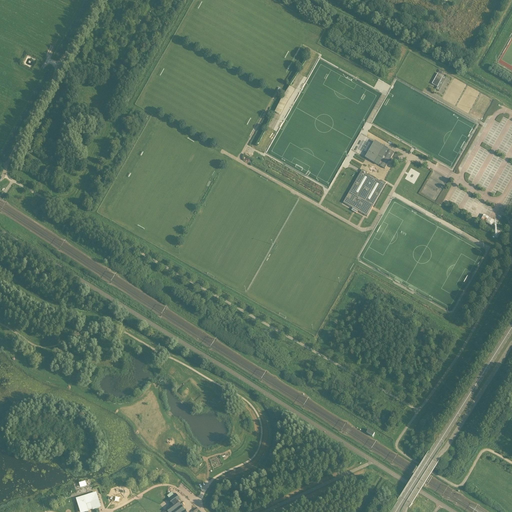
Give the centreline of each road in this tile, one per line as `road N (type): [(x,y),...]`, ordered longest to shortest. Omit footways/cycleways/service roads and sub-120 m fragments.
road 1 (tertiary): [(395,511),(511,328)]
road 2 (unclassified): [(3,174),(97,0)]
